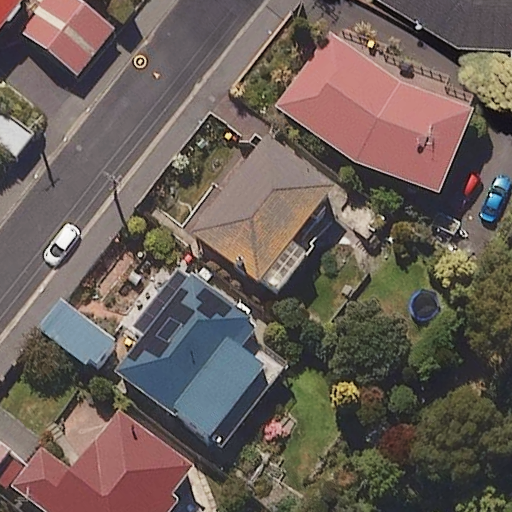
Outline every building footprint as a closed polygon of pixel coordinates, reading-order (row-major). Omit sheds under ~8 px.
[(0,0),(0,36),(28,0),(0,0)] [(118,29),(80,0),(48,0),(24,32),(82,77),(118,29)] [(511,0),(394,0),(453,33),(500,31),(501,56),(511,55),(511,0)] [(419,88),(335,29),(280,107),(366,167),(448,196),(478,109),(419,88)] [(37,139),(0,108),(0,143),(20,160),(37,139)] [(339,188),(270,135),(196,230),(279,295),(315,250),(299,238),(339,188)] [(356,194),(339,215),(374,243),(391,223),(356,194)] [(182,267),(138,328),(150,336),(122,376),(229,451),(282,375),(242,347),(260,322),(182,267)] [(123,344),(67,301),(44,331),(100,374),(123,344)] [(32,466),(16,487),(49,511),(178,511),(187,500),(179,493),(198,467),(123,411),(76,473),(45,449),(32,466)] [(16,487),(32,466),(0,441),(0,482),(13,492),(16,487)]
